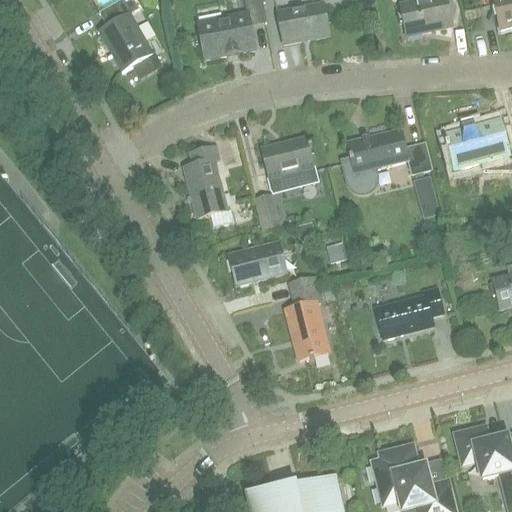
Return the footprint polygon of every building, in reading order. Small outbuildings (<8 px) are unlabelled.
[(121,75),(154,56),(131,15),(139,11),(132,0),(123,0),(99,14),(107,27),(97,33),(121,75)] [(255,52),(250,29),(267,26),(262,2),(263,2),(262,0),(243,0),(247,15),(214,21),(214,24),(198,27),(205,62),(255,52)] [(283,47),(329,38),(321,0),(320,0),(321,6),(278,14),(276,2),(274,3),(283,47)] [(397,0),(406,38),(451,29),(445,0),(430,0),(400,6),(398,0),(397,0)] [(511,0),(492,0),(499,32),(511,29),(511,0)] [(511,164),(511,165),(509,158),(499,122),(445,138),(455,174),(482,166),(484,173),(511,172),(511,164)] [(426,143),(425,144),(406,149),(402,130),(347,145),(351,163),(346,164),(351,184),(354,189),(358,192),(363,194),(365,194),(367,194),(368,193),(370,192),(373,188),(376,183),(375,178),(376,178),(374,171),(409,162),(413,176),(433,171),(426,143)] [(268,182),(313,171),(306,140),(261,151),(268,182)] [(196,220),(210,217),(213,230),(234,225),(231,211),(227,213),(214,163),(219,162),(215,149),(190,155),(193,168),(184,170),(196,220)] [(255,201),(261,225),(264,236),(281,231),(274,197),(255,201)] [(320,248),(324,265),(343,261),(338,244),(320,248)] [(236,287),(286,274),(279,246),(229,258),(236,287)] [(511,267),(507,269),(509,277),(492,281),(500,311),(511,308),(511,267)] [(290,286),(293,298),(318,292),(315,280),(290,286)] [(431,319),(443,316),(437,291),(424,295),(425,299),(375,311),(383,342),(434,329),(431,319)] [(321,304),(318,292),(293,298),(296,309),(287,312),(299,362),(329,355),(317,305),(321,304)] [(485,430),(456,438),(463,467),(477,463),(482,481),(501,477),(504,491),(511,489),(511,458),(507,440),(488,445),(485,430)] [(412,449),(380,457),(381,463),(373,465),(383,507),(399,503),(401,511),(409,511),(416,510),(416,511),(453,511),(447,486),(430,490),(424,469),(417,471),(412,449)] [(274,511),(342,511),(336,478),(299,486),(301,493),(289,501),(290,503),(274,511)]
